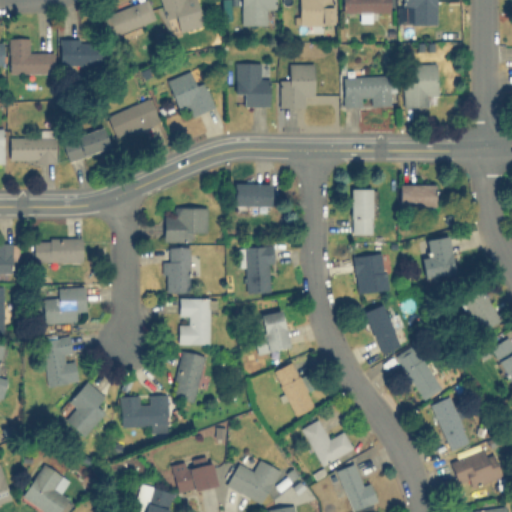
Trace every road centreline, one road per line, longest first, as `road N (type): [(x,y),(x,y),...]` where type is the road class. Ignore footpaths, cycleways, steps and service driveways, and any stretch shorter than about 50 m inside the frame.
road 1 (tertiary): [(0,208),(90,205),(228,151),(511,146)]
road 2 (residential): [(311,150),(322,321),(402,453),(422,511)]
road 3 (residential): [(118,196),(123,350)]
road 4 (residential): [(481,147),(480,0)]
road 5 (residential): [(481,147),(491,227),(511,271)]
